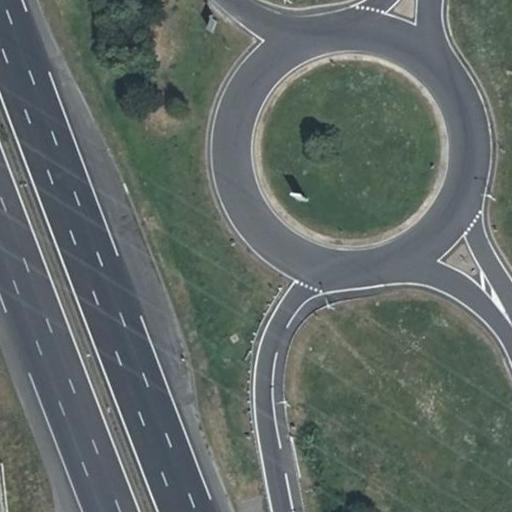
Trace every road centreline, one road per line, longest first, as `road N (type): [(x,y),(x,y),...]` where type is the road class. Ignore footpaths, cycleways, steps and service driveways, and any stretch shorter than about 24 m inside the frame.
road 1 (motorway): [(188,511),(0,18)]
road 2 (motorway): [(0,214),(112,511)]
road 3 (motorway): [(285,511),(265,408),(267,364),(286,313),(332,269)]
